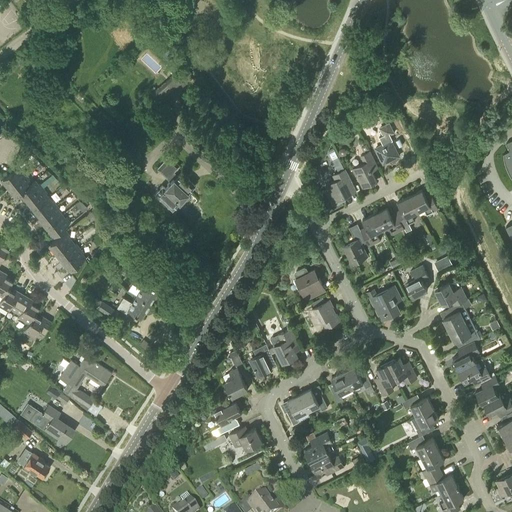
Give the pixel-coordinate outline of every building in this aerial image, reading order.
[(151,94),(160,104),(191,78),(182,68),(151,94)] [(96,114),(110,127),(117,120),(103,107),(96,114)] [(381,138),(384,143),(376,147),(383,163),(399,155),(389,135),(395,133),(389,122),(379,127),(383,137),(381,138)] [(509,150),(503,153),(503,156),(503,158),(503,160),(503,162),(504,164),(504,166),(505,168),(505,170),(506,172),(507,174),(508,176),(509,177),(510,179),(511,180),(511,222),(506,226),(511,238),(511,139),(506,143),(509,150)] [(361,155),(365,162),(353,168),(363,186),(377,179),(372,169),(378,167),(370,150),(361,155)] [(157,169),(170,181),(164,187),(162,185),(155,193),(172,208),(194,184),(181,172),(177,176),(173,172),(178,166),(168,157),(157,169)] [(0,179),(7,188),(25,174),(21,169),(20,170),(17,166),(0,179)] [(333,175),(335,180),(326,185),(334,201),(357,190),(346,168),(333,175)] [(28,179),(25,174),(7,188),(14,197),(18,194),(31,184),(30,183),(27,179),(28,179)] [(30,183),(31,184),(18,194),(25,202),(48,184),(52,181),(55,178),(53,175),(41,185),(39,183),(38,184),(34,179),(30,183)] [(51,188),(48,184),(25,202),(32,211),(48,197),(45,193),(51,188)] [(423,189),(410,195),(418,211),(424,208),(427,213),(438,208),(433,196),(427,198),(423,189)] [(418,211),(410,195),(397,201),(402,211),(398,213),(403,225),(415,219),(412,214),(418,211)] [(48,197),(32,211),(38,219),(56,205),(52,200),(51,201),(48,197)] [(81,202),(77,207),(83,212),(86,207),(84,205),(81,202)] [(56,205),(38,219),(45,228),(62,214),(58,210),(59,209),(56,205)] [(403,225),(398,213),(392,216),(388,207),(375,213),(383,229),(389,225),(393,233),(405,227),(403,225)] [(97,218),(91,212),(88,215),(94,222),(97,218)] [(363,219),(367,228),(362,231),(367,242),(369,245),(381,239),(377,232),(383,229),(375,213),(363,219)] [(62,214),(45,228),(52,236),(70,222),(66,217),(65,218),(62,214)] [(99,219),(98,220),(105,227),(110,222),(110,221),(111,220),(103,214),(101,217),(99,219)] [(349,227),(355,239),(344,245),(353,263),(367,256),(361,245),(367,242),(362,231),(357,223),(349,227)] [(54,254),(71,240),(68,237),(69,236),(65,231),(47,245),(54,254)] [(4,241),(0,238),(0,261),(9,247),(2,244),(4,241)] [(75,245),(71,240),(54,254),(61,263),(79,248),(76,244),(75,245)] [(79,248),(61,263),(68,271),(85,258),(82,254),(83,253),(79,248)] [(141,272),(150,262),(139,253),(130,263),(141,272)] [(449,254),(434,261),(439,271),(453,264),(449,254)] [(410,270),(414,278),(406,282),(413,296),(427,289),(423,280),(429,277),(422,264),(410,270)] [(314,269),(308,272),(306,268),(304,267),(295,271),(295,273),(297,277),(295,278),(306,299),(325,289),(319,278),(317,278),(313,270),(314,269)] [(7,289),(12,281),(5,277),(7,274),(0,270),(0,295),(2,296),(2,297),(7,289)] [(158,290),(144,281),(138,278),(134,285),(140,289),(136,296),(149,304),(158,290)] [(461,286),(453,290),(449,282),(435,289),(442,303),(451,299),(454,305),(467,298),(461,286)] [(394,285),(376,294),(373,289),(367,292),(381,319),(399,310),(395,302),(401,299),(394,285)] [(2,297),(2,296),(0,299),(0,305),(8,311),(10,308),(15,311),(24,295),(14,290),(13,292),(7,289),(2,297)] [(24,295),(15,311),(19,314),(18,316),(28,322),(34,315),(38,307),(32,303),(33,301),(24,295)] [(136,296),(131,303),(123,297),(117,307),(125,312),(127,310),(140,318),(149,304),(136,296)] [(448,308),(451,314),(443,318),(449,332),(471,319),(470,319),(471,318),(465,308),(472,304),(468,297),(467,298),(454,305),(448,308)] [(324,327),(339,319),(335,312),(334,313),(331,307),(332,306),(329,299),(308,309),(311,316),(309,316),(313,325),(321,321),(324,327)] [(112,319),(117,311),(101,300),(96,307),(112,319)] [(34,315),(28,322),(24,331),(34,337),(36,334),(41,338),(51,321),(41,316),(40,318),(34,315)] [(479,337),(471,319),(449,332),(454,341),(462,337),(466,343),(474,339),(479,337)] [(277,335),(282,343),(274,347),(282,363),(297,355),(291,345),(297,342),(290,328),(277,335)] [(457,348),(460,354),(453,358),(459,370),(476,361),(472,353),(479,350),(474,339),(466,343),(457,348)] [(253,350),(257,357),(250,360),(257,375),(271,368),(266,357),(271,354),(266,344),(253,350)] [(71,348),(67,352),(74,360),(78,356),(71,348)] [(229,353),(236,366),(242,363),(236,349),(229,353)] [(85,355),(79,364),(71,359),(59,377),(72,386),(68,391),(90,405),(94,400),(81,391),(81,392),(76,388),(85,375),(103,386),(112,373),(107,370),(97,363),(85,355)] [(400,357),(388,363),(396,379),(403,375),(406,382),(417,377),(411,364),(405,367),(400,357)] [(482,358),(476,361),(459,370),(465,382),(475,376),(478,382),(481,381),(490,376),(485,366),(486,365),(482,358)] [(376,368),(381,379),(376,382),(382,394),(393,389),(389,382),(396,379),(388,363),(376,368)] [(354,366),(342,372),(351,389),(362,383),(365,388),(371,385),(364,371),(359,374),(354,366)] [(229,371),(232,377),(225,381),(232,396),(248,389),(237,367),(229,371)] [(331,378),(335,386),(330,389),(336,402),(342,399),(340,394),(351,389),(342,372),(331,378)] [(481,381),(484,387),(477,391),(483,403),(485,402),(484,402),(498,395),(498,394),(494,388),(500,385),(495,374),(490,376),(481,381)] [(299,394),(307,411),(319,406),(321,410),(327,408),(321,394),(315,397),(311,388),(299,394)] [(65,403),(69,397),(61,392),(57,398),(65,403)] [(287,400),(292,408),(286,411),(293,425),(298,422),(296,417),(307,411),(299,394),(287,400)] [(498,394),(498,395),(484,402),(485,402),(490,413),(498,410),(500,416),(511,409),(511,404),(509,398),(503,400),(500,394),(498,394)] [(428,396),(417,402),(414,395),(402,401),(405,408),(411,405),(416,416),(433,407),(428,396)] [(390,406),(387,400),(381,403),(385,409),(390,406)] [(236,419),(235,418),(234,416),(241,413),(236,402),(224,408),(223,405),(213,410),(220,425),(217,427),(220,433),(239,424),(237,419),(236,419)] [(73,431),(55,419),(59,412),(48,405),(43,413),(42,412),(42,413),(51,419),(44,429),(65,443),(73,431)] [(433,407),(416,416),(421,426),(416,429),(420,436),(431,430),(428,423),(439,418),(433,407)] [(511,411),(507,414),(509,419),(496,426),(502,437),(511,431),(511,411)] [(12,427),(25,438),(32,431),(19,419),(12,427)] [(255,428),(248,432),(246,426),(229,434),(235,446),(243,442),(246,449),(262,441),(255,428)] [(290,430),(292,436),(298,433),(295,428),(290,430)] [(364,435),(367,442),(376,437),(372,431),(364,435)] [(511,431),(502,437),(508,449),(511,446),(511,431)] [(314,439),(316,444),(305,450),(311,461),(328,453),(325,447),(331,443),(326,432),(314,439)] [(226,439),(224,434),(215,438),(217,444),(226,439)] [(433,437),(422,443),(419,436),(407,442),(411,449),(416,446),(422,457),(439,448),(433,437)] [(445,460),(439,448),(422,457),(428,468),(422,471),(426,478),(427,478),(441,470),(438,464),(445,460)] [(42,478),(49,467),(43,462),(44,461),(32,452),(23,466),(42,478)] [(328,453),(311,461),(317,473),(328,467),(331,473),(343,467),(338,456),(331,459),(328,453)] [(353,460),(356,467),(366,463),(363,455),(353,460)] [(444,477),(441,470),(427,478),(433,491),(439,488),(442,494),(458,486),(451,473),(444,477)] [(175,472),(170,476),(173,481),(178,476),(175,472)] [(497,481),(500,487),(496,489),(500,497),(511,490),(511,475),(511,474),(497,481)] [(442,494),(445,500),(439,503),(443,511),(454,511),(460,509),(457,502),(464,499),(458,486),(442,494)] [(207,496),(201,488),(196,492),(202,500),(207,496)] [(252,511),(277,511),(283,508),(274,495),(270,498),(265,491),(247,504),(252,511)] [(180,498),(184,503),(179,507),(177,505),(172,509),(174,511),(196,511),(199,510),(187,494),(180,498)] [(11,510),(0,503),(0,511),(10,511),(11,510)]
